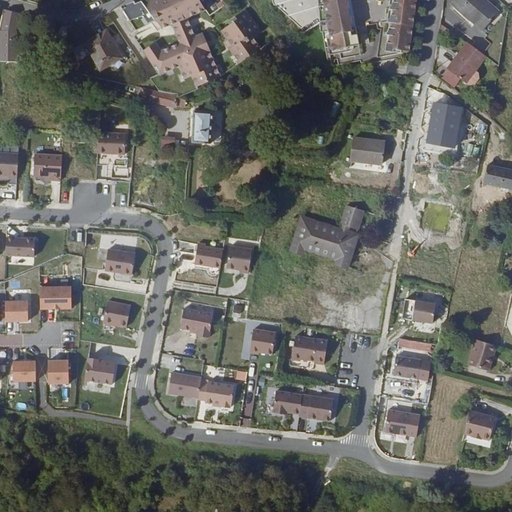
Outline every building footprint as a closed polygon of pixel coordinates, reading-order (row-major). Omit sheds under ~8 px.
[(143,0),(135,0),(122,6),(130,18),(150,9),(143,0)] [(143,0),(150,9),(157,19),(164,27),(208,8),(203,1),(202,0),(143,0)] [(272,0),(274,5),(279,5),(302,27),(305,24),(299,3),(321,1),(320,0),(272,0)] [(320,0),(321,1),(321,14),(322,28),(322,29),(324,29),(353,23),(351,13),(350,0),(320,0)] [(390,21),(416,24),(418,12),(392,8),(393,0),(350,0),(351,13),(353,23),(324,29),(328,49),(331,48),(330,45),(334,45),(332,33),(353,29),(356,44),(354,47),(351,49),(342,51),(340,52),(337,54),(336,52),(333,53),(335,64),(380,55),(380,56),(385,55),(390,21)] [(418,12),(419,0),(393,0),(392,8),(418,12)] [(504,10),(491,0),(458,0),(457,2),(488,28),(504,10)] [(321,14),(321,1),(299,3),(305,24),(321,14)] [(210,46),(212,46),(224,74),(243,61),(236,50),(238,49),(224,29),(233,23),(222,7),(212,14),(208,8),(164,27),(157,19),(137,29),(148,45),(159,38),(165,47),(183,39),(179,31),(195,25),(198,33),(203,31),(210,46)] [(236,50),(243,61),(263,46),(256,36),(264,30),(248,7),(237,14),(240,18),(233,23),(224,29),(238,49),(236,50)] [(16,29),(18,12),(7,9),(3,29),(3,33),(0,32),(0,48),(19,48),(17,30),(16,29)] [(385,55),(412,51),(416,24),(390,21),(385,55)] [(72,24),(56,25),(57,41),(72,40),(72,24)] [(199,84),(224,74),(212,46),(210,46),(203,31),(198,33),(195,25),(179,31),(183,39),(165,47),(159,38),(148,45),(146,47),(162,72),(181,64),(187,76),(194,73),(199,84)] [(440,28),(440,38),(450,38),(450,29),(440,28)] [(330,45),(331,48),(332,53),(333,53),(336,52),(337,54),(340,52),(342,51),(351,49),(354,47),(356,44),(353,29),(332,33),(334,45),(330,45)] [(256,36),(263,46),(271,40),(264,30),(256,36)] [(109,31),(105,33),(119,60),(122,59),(109,31)] [(101,70),(119,60),(105,33),(87,43),(101,70)] [(468,81),(488,56),(470,42),(451,67),(468,81)] [(19,48),(0,48),(0,60),(18,61),(19,48)] [(179,92),(199,84),(194,73),(187,76),(181,64),(162,72),(154,75),(162,87),(178,91),(179,92)] [(188,106),(188,96),(179,95),(180,93),(154,88),(132,84),(131,91),(152,99),(178,104),(179,103),(188,106)] [(225,92),(221,86),(206,95),(210,101),(225,92)] [(430,151),(450,156),(459,110),(440,106),(430,151)] [(322,115),(337,118),(338,111),(324,108),(322,115)] [(215,111),(196,110),(194,132),(186,131),(185,140),(193,141),(193,142),(212,143),(215,111)] [(464,111),(459,110),(450,156),(454,156),(464,111)] [(323,123),(320,133),(326,135),(329,125),(323,123)] [(128,137),(101,135),(100,152),(127,154),(128,137)] [(353,158),(373,162),(377,140),(357,136),(353,158)] [(160,150),(174,151),(175,138),(161,137),(160,150)] [(388,141),(377,140),(373,162),(384,163),(388,141)] [(10,177),(19,177),(21,153),(0,152),(0,174),(10,175),(10,177)] [(64,154),(37,153),(35,175),(54,176),(54,179),(63,180),(64,154)] [(511,169),(488,164),(483,184),(507,189),(511,169)] [(304,216),(298,236),(316,240),(314,250),(339,258),(338,263),(348,267),(359,234),(349,231),(351,226),(359,229),(365,210),(349,204),(342,224),(344,224),(342,229),(304,216)] [(83,241),(83,229),(69,229),(69,241),(83,241)] [(306,248),(314,250),(316,240),(298,236),(294,249),(304,252),(306,248)] [(38,239),(9,237),(8,255),(36,257),(38,239)] [(231,246),(228,267),(241,270),(241,271),(250,273),(253,249),(231,246)] [(199,247),(196,262),(221,267),(224,254),(206,250),(206,248),(199,247)] [(137,254),(110,250),(106,271),(133,276),(137,254)] [(42,287),(42,309),(73,308),(73,287),(42,287)] [(416,299),(412,319),(433,323),(437,303),(416,299)] [(7,302),(7,321),(30,321),(29,301),(7,302)] [(105,323),(129,327),(133,306),(109,302),(105,323)] [(215,311),(184,305),(180,325),(196,329),(195,333),(210,336),(215,311)] [(279,330),(256,327),(252,356),(260,357),(260,355),(274,357),(279,330)] [(329,341),(297,336),(293,359),(302,360),(303,355),(316,357),(315,362),(326,364),(329,341)] [(489,370),(497,345),(477,338),(469,363),(489,370)] [(100,357),(89,355),(85,378),(112,383),(115,362),(99,359),(100,357)] [(424,360),(399,358),(397,376),(422,379),(424,360)] [(71,360),(50,360),(50,382),(71,381),(71,360)] [(38,384),(37,364),(15,364),(15,384),(38,384)] [(169,392),(198,397),(201,380),(202,377),(172,372),(169,392)] [(209,382),(201,380),(198,397),(206,398),(209,382)] [(232,406),(234,406),(236,386),(209,382),(206,398),(206,401),(214,403),(221,404),(221,406),(232,408),(232,406)] [(290,412),(302,414),(305,395),(279,391),(275,413),(286,414),(286,412),(290,412)] [(336,400),(314,396),(310,418),(332,421),(336,400)] [(408,438),(411,416),(389,412),(385,434),(408,438)] [(474,439),(483,441),(483,442),(491,444),(498,421),(472,414),(466,437),(474,440),(474,439)]
